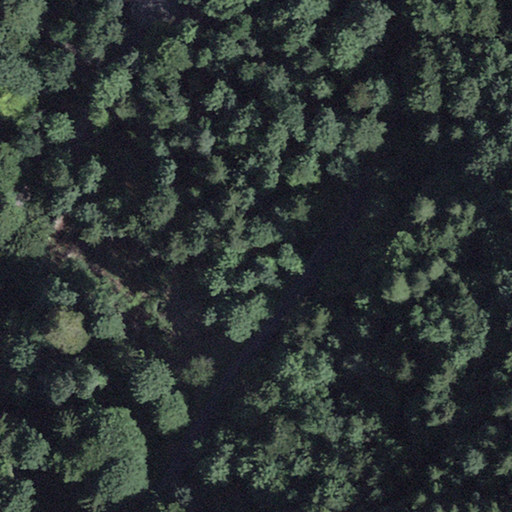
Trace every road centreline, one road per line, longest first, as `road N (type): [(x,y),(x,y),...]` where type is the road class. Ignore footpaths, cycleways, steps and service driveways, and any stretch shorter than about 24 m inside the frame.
road 1 (track): [(150,511),(224,390),(349,219),(397,116),(419,0)]
road 2 (track): [(0,221),(95,105),(157,0)]
